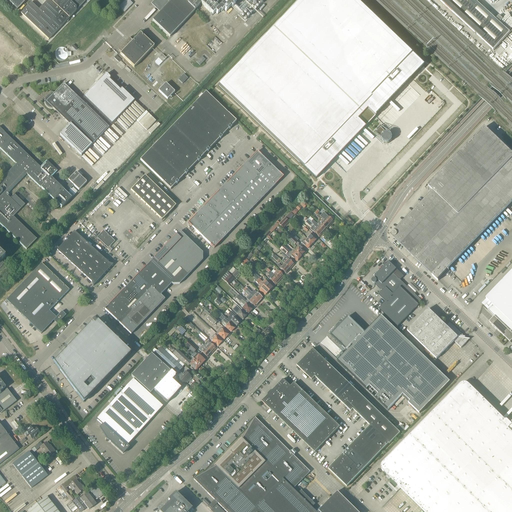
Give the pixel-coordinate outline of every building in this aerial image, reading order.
[(6,0),(17,10),(25,1),(24,0),(6,0)] [(86,0),(51,0),(51,1),(49,0),(47,0),(39,10),(31,3),(20,14),(48,40),(76,11),(86,0)] [(125,0),(119,7),(124,13),(133,4),(128,0),(125,0)] [(154,0),(151,4),(160,13),(152,21),(169,37),(195,11),(194,11),(201,4),(213,15),(215,13),(217,15),(220,12),(221,13),(224,10),(226,12),(231,7),(232,8),(235,5),(234,4),(237,0),(154,0)] [(368,124),(374,118),(375,117),(407,84),(407,83),(410,80),(411,79),(412,78),(413,76),(414,76),(422,67),(424,65),(421,62),(410,51),(408,50),(407,48),(392,34),(369,12),(356,0),(300,0),(241,63),(218,86),(220,88),(264,131),(315,179),(317,177),(323,171),(328,166),(329,165),(332,161),(333,161),(365,127),(368,124)] [(438,0),(465,24),(493,50),(509,32),(474,0),(438,0)] [(120,55),(124,59),(134,68),(154,47),(140,33),(120,55)] [(155,62),(159,66),(166,58),(162,55),(155,62)] [(202,57),(198,61),(196,63),(200,66),(205,60),(202,57)] [(97,83),(95,86),(94,87),(91,90),(90,91),(87,95),(87,94),(86,95),(83,98),(91,106),(97,112),(98,112),(98,113),(111,125),(118,118),(129,107),(134,101),(126,93),(121,89),(120,91),(109,80),(110,78),(106,74),(104,76),(97,83)] [(178,80),(182,84),(187,78),(183,75),(178,80)] [(158,91),(167,100),(174,92),(165,84),(158,91)] [(100,120),(92,111),(83,103),(64,85),(57,93),(56,94),(48,102),(44,98),(33,110),(60,135),(81,156),(91,146),(109,128),(100,120)] [(205,92),(195,104),(225,133),(236,122),(228,114),(205,92)] [(195,104),(184,115),(214,144),(225,133),(195,104)] [(184,115),(173,126),(203,156),(214,144),(184,115)] [(173,126),(162,138),(192,167),(203,156),(173,126)] [(431,193),(428,196),(405,220),(402,223),(401,224),(398,227),(390,235),(398,243),(402,246),(413,258),(421,265),(432,275),(438,281),(448,270),(448,269),(511,202),(511,153),(485,127),(437,176),(428,186),(433,191),(431,193)] [(0,224),(26,250),(37,239),(13,217),(15,215),(18,211),(21,209),(25,205),(13,194),(11,197),(10,198),(7,195),(26,175),(30,178),(61,209),(72,198),(66,193),(69,191),(70,192),(68,193),(72,197),(77,192),(73,188),(72,189),(70,189),(73,185),(79,190),(86,182),(76,172),(73,175),(71,177),(68,180),(71,183),(69,185),(65,188),(64,190),(61,187),(58,185),(56,182),(51,178),(57,171),(47,161),(40,167),(4,133),(0,128),(0,149),(16,164),(0,180),(0,224)] [(380,136),(384,131),(380,128),(376,132),(380,136)] [(162,138),(151,149),(181,178),(192,167),(162,138)] [(181,178),(151,149),(140,160),(163,182),(162,182),(170,190),(181,178)] [(245,164),(258,177),(270,164),(258,153),(257,152),(250,159),(245,164)] [(245,164),(233,176),(247,189),(250,185),(254,181),(258,177),(245,164)] [(278,182),(283,177),(281,176),(270,164),(258,177),(271,190),(276,185),(276,184),(278,182)] [(143,174),(136,182),(141,187),(148,180),(143,174)] [(247,189),(233,176),(222,188),(235,200),(239,196),(243,193),(247,189)] [(258,177),(254,181),(267,193),(271,190),(258,177)] [(141,187),(147,192),(154,185),(148,180),(141,187)] [(254,181),(250,185),(263,198),(267,193),(254,181)] [(129,189),(134,194),(141,187),(136,182),(129,189)] [(147,192),(152,197),(159,190),(154,185),(147,192)] [(247,189),(260,201),(263,198),(250,185),(247,189)] [(134,194),(140,199),(147,192),(141,187),(134,194)] [(211,199),(224,212),(228,208),(232,204),(235,200),(222,188),(211,199)] [(243,193),(256,205),(260,201),(247,189),(243,193)] [(152,197),(157,203),(164,195),(159,190),(152,197)] [(140,199),(145,205),(152,197),(147,192),(140,199)] [(243,193),(239,196),(252,209),(256,205),(243,193)] [(157,203),(163,208),(170,201),(164,195),(157,203)] [(239,196),(235,200),(248,213),(252,209),(239,196)] [(145,205),(151,210),(157,203),(152,197),(145,205)] [(200,211),(213,224),(217,220),(220,216),(224,212),(211,199),(200,211)] [(302,200),(301,199),(298,203),(304,209),(307,205),(302,200)] [(232,204),(245,217),(248,213),(235,200),(232,204)] [(170,201),(163,208),(168,213),(175,206),(174,204),(170,201)] [(151,210),(156,215),(163,208),(157,203),(151,210)] [(232,204),(228,208),(241,221),(245,217),(232,204)] [(163,208),(156,215),(160,219),(162,220),(168,213),(163,208)] [(228,208),(224,212),(237,225),(241,221),(228,208)] [(201,236),(213,224),(200,211),(195,216),(188,224),(189,225),(201,236)] [(233,228),(237,225),(224,212),(220,216),(233,228)] [(323,213),(320,217),(324,221),(329,226),(333,222),(323,213)] [(84,216),(79,222),(82,225),(87,219),(84,216)] [(220,216),(217,220),(230,232),(233,228),(220,216)] [(319,219),(317,221),(318,222),(320,224),(326,229),(329,226),(324,221),(320,217),(320,218),(319,219)] [(279,224),(283,229),(289,222),(285,218),(279,224)] [(309,218),(307,220),(313,226),(322,234),(326,229),(320,224),(318,222),(317,221),(317,222),(316,223),(309,218)] [(217,220),(213,224),(226,236),(230,232),(217,220)] [(313,226),(307,220),(305,222),(304,224),(306,225),(307,224),(311,228),(310,229),(319,237),(322,234),(313,226)] [(224,239),(226,236),(213,224),(201,236),(212,247),(214,249),(218,244),(219,244),(221,241),(224,239)] [(308,229),(302,224),(299,226),(303,230),(306,232),(308,229)] [(273,231),(271,229),(265,236),(266,237),(267,238),(273,231)] [(91,282),(91,283),(93,286),(113,265),(112,265),(109,264),(74,232),(57,251),(91,282)] [(98,238),(108,247),(113,242),(103,232),(98,238)] [(176,235),(165,247),(191,272),(202,260),(202,253),(180,232),(176,235)] [(296,247),(293,250),(301,257),(303,255),(302,255),(305,252),(302,250),(302,249),(297,245),(298,244),(296,242),(299,239),(294,234),(291,237),(289,235),(286,238),(296,247)] [(311,234),(306,239),(312,245),(314,243),(314,242),(316,240),(313,237),(314,237),(311,234)] [(306,239),(304,242),(302,240),(301,242),(302,244),(304,247),(305,246),(308,249),(310,246),(311,247),(312,245),(306,239)] [(280,250),(284,254),(285,255),(288,251),(283,246),(280,250)] [(165,247),(150,263),(172,285),(179,284),(191,272),(165,247)] [(288,251),(285,255),(289,259),(291,257),(293,259),(293,258),(296,261),(299,259),(301,257),(293,250),(290,253),(288,251)] [(285,258),(281,262),(283,264),(290,270),(292,268),(291,267),(293,265),(288,260),(289,259),(285,255),(284,254),(282,255),(285,258)] [(283,264),(281,262),(283,264),(281,267),(278,264),(277,266),(278,267),(285,274),(288,271),(288,272),(290,270),(283,264)] [(374,284),(375,284),(382,290),(378,295),(385,302),(378,309),(397,327),(422,301),(400,280),(403,276),(388,262),(386,265),(384,264),(383,265),(383,266),(384,267),(374,277),(375,278),(374,279),(373,279),(372,279),(372,280),(372,281),(371,281),(371,282),(372,282),(372,283),(373,283),(373,284),(374,284)] [(150,263),(138,274),(152,287),(160,295),(171,284),(172,285),(150,263)] [(66,315),(62,312),(56,318),(49,311),(69,290),(41,264),(6,300),(18,312),(19,313),(21,314),(41,334),(53,321),(57,325),(66,315)] [(231,275),(235,279),(240,274),(236,270),(231,275)] [(496,329),(505,338),(510,334),(511,336),(511,270),(486,298),(493,306),(488,311),(487,310),(494,316),(489,322),(491,325),(492,326),(493,327),(494,327),(495,328),(496,330),(496,329)] [(277,271),(273,275),(280,281),(281,279),(283,276),(277,271)] [(280,281),(273,275),(271,273),(267,278),(269,279),(275,285),(277,282),(278,283),(280,281)] [(138,274),(127,286),(141,299),(152,287),(138,274)] [(252,277),(257,281),(268,292),(270,289),(271,290),(273,288),(267,282),(266,282),(265,281),(263,283),(261,281),(258,279),(259,278),(255,274),(252,277)] [(224,281),(228,285),(234,279),(229,275),(224,281)] [(268,292),(257,281),(255,282),(258,284),(260,286),(257,288),(259,290),(265,296),(268,292)] [(127,286),(116,298),(129,311),(141,299),(127,286)] [(152,287),(141,299),(129,311),(118,323),(131,335),(165,300),(160,295),(152,287)] [(246,287),(244,289),(258,303),(260,301),(262,300),(262,299),(261,297),(262,296),(258,292),(257,293),(254,291),(251,293),(246,287)] [(245,301),(251,306),(252,305),(255,307),(255,306),(256,306),(257,305),(257,304),(258,303),(244,289),(243,291),(245,293),(247,295),(251,299),(249,301),(248,299),(245,301)] [(251,306),(245,301),(239,295),(236,298),(242,305),(240,307),(248,314),(249,313),(251,312),(251,311),(252,310),(250,307),(251,306)] [(105,310),(118,323),(129,311),(116,298),(108,306),(105,310)] [(246,314),(241,309),(238,313),(237,315),(242,320),(243,319),(244,319),(245,318),(245,317),(246,316),(245,315),(246,314)] [(428,309),(416,322),(407,331),(436,359),(454,341),(461,348),(469,340),(470,340),(470,339),(465,339),(465,337),(464,337),(450,323),(446,327),(428,309)] [(223,315),(222,316),(235,328),(236,326),(237,326),(238,326),(239,324),(240,322),(230,313),(228,315),(229,316),(227,319),(223,315)] [(217,322),(210,316),(207,319),(207,320),(209,321),(212,324),(213,325),(214,325),(214,326),(217,322)] [(235,328),(222,316),(219,319),(227,325),(225,327),(231,333),(231,332),(232,332),(233,331),(233,330),(234,329),(234,328),(235,328)] [(408,403),(416,410),(419,414),(450,382),(381,316),(364,333),(363,332),(364,332),(348,317),(338,327),(330,335),(346,351),(346,350),(347,351),(337,361),(366,390),(370,386),(378,394),(375,398),(388,410),(403,395),(410,401),(408,403)] [(92,323),(83,332),(79,336),(71,344),(67,348),(66,348),(63,352),(53,363),(58,369),(68,384),(83,403),(87,399),(86,399),(130,354),(130,353),(121,344),(97,322),(94,325),(92,323)] [(176,330),(176,331),(180,333),(182,336),(186,332),(180,326),(176,330)] [(217,333),(218,334),(217,334),(218,335),(217,335),(223,340),(224,339),(224,340),(225,339),(226,338),(226,337),(228,335),(222,329),(221,329),(217,333)] [(206,338),(201,333),(198,336),(204,341),(206,338)] [(211,341),(215,344),(218,347),(218,346),(219,346),(220,345),(220,344),(222,342),(215,335),(210,340),(211,341)] [(188,342),(186,344),(185,345),(194,353),(196,350),(188,342)] [(204,346),(206,348),(212,354),(214,352),(213,351),(216,349),(210,344),(208,342),(204,346)] [(200,366),(193,358),(190,361),(177,349),(175,351),(173,350),(169,347),(167,349),(169,351),(187,368),(190,366),(192,368),(192,367),(196,370),(198,368),(199,368),(200,366)] [(106,439),(108,441),(123,455),(129,448),(127,446),(162,407),(149,395),(150,393),(153,390),(158,394),(160,391),(156,387),(167,375),(172,379),(182,368),(161,348),(153,356),(151,354),(131,376),(135,379),(134,381),(133,380),(97,418),(96,420),(102,425),(99,428),(105,439),(106,438),(106,439)] [(212,354),(206,348),(201,352),(207,358),(210,355),(210,356),(212,354)] [(322,369),(328,363),(312,348),(312,349),(312,350),(308,354),(307,354),(322,369)] [(197,354),(193,358),(200,366),(202,364),(204,361),(201,358),(201,357),(197,354)] [(302,359),(301,359),(317,374),(322,369),(307,354),(306,354),(307,355),(303,360),(302,359)] [(312,380),(315,377),(317,374),(301,359),(301,360),(302,360),(297,365),(297,364),(296,365),(312,380)] [(315,377),(322,384),(335,370),(328,363),(322,369),(317,374),(315,377)] [(322,384),(329,391),(342,377),(335,370),(322,384)] [(178,379),(183,384),(190,377),(185,372),(178,379)] [(329,391),(336,398),(349,384),(342,377),(329,391)] [(261,401),(309,447),(317,439),(326,430),(334,421),(294,383),(291,387),(283,379),(282,379),(283,380),(278,385),(277,384),(277,385),(278,386),(273,390),(272,390),(272,391),(268,396),(267,395),(266,396),(267,396),(263,401),(262,400),(261,401)] [(0,412),(1,412),(2,413),(16,402),(7,389),(5,391),(4,389),(6,388),(0,380),(0,412)] [(171,380),(160,391),(167,398),(168,397),(168,396),(171,393),(172,394),(176,390),(176,391),(179,388),(171,380)] [(511,511),(511,421),(510,423),(508,421),(507,420),(506,420),(505,420),(505,421),(468,384),(467,384),(466,383),(465,383),(464,383),(463,383),(462,383),(461,384),(460,385),(383,463),(382,464),(381,465),(381,466),(381,467),(381,468),(381,469),(381,470),(382,470),(382,471),(383,471),(383,472),(384,472),(423,511),(511,511)] [(336,398),(344,405),(357,391),(349,384),(336,398)] [(351,412),(353,409),(364,398),(357,391),(344,405),(351,412)] [(353,409),(370,426),(388,444),(389,444),(400,433),(364,398),(353,409)] [(231,458),(193,480),(214,500),(215,500),(218,503),(217,503),(226,511),(356,511),(336,492),(316,511),(315,511),(292,490),(309,472),(255,418),(243,438),(233,456),(231,458)] [(340,427),(334,421),(326,430),(331,435),(340,427)] [(0,464),(19,449),(0,425),(0,464)] [(363,432),(362,432),(382,451),(388,444),(370,426),(363,432)] [(30,427),(23,432),(23,433),(26,437),(28,435),(32,440),(40,433),(39,431),(37,429),(36,427),(33,430),(30,427)] [(326,430),(317,439),(323,444),(331,435),(326,430)] [(356,439),(355,439),(375,458),(382,451),(362,432),(363,433),(357,440),(356,439)] [(317,439),(309,447),(315,453),(323,444),(317,439)] [(349,446),(368,465),(375,458),(355,439),(355,440),(356,440),(350,447),(349,446)] [(34,448),(36,451),(40,448),(48,457),(55,452),(51,447),(51,448),(46,443),(43,445),(41,443),(34,448)] [(342,453),(342,454),(361,472),(368,465),(349,446),(348,447),(349,447),(343,454),(342,453)] [(12,465),(31,489),(47,476),(29,452),(12,465)] [(335,460),(335,461),(354,479),(361,472),(342,454),(341,454),(342,455),(336,461),(335,460)] [(354,479),(335,461),(334,461),(335,462),(329,468),(328,468),(327,468),(347,487),(354,479)] [(66,488),(70,485),(77,495),(84,490),(81,485),(80,486),(76,480),(72,483),(70,481),(64,485),(66,488)] [(87,493),(89,495),(91,494),(96,501),(103,495),(96,486),(89,491),(87,493)] [(59,487),(55,491),(62,500),(67,497),(59,487)] [(187,511),(190,509),(191,509),(175,493),(168,500),(170,502),(159,511),(187,511)] [(79,497),(72,503),(79,511),(81,511),(87,508),(89,510),(96,505),(87,494),(80,499),(79,497)] [(58,511),(46,497),(27,511),(58,511)] [(109,504),(107,500),(100,505),(103,509),(109,504)] [(66,507),(70,511),(73,511),(77,509),(72,502),(66,507)]
